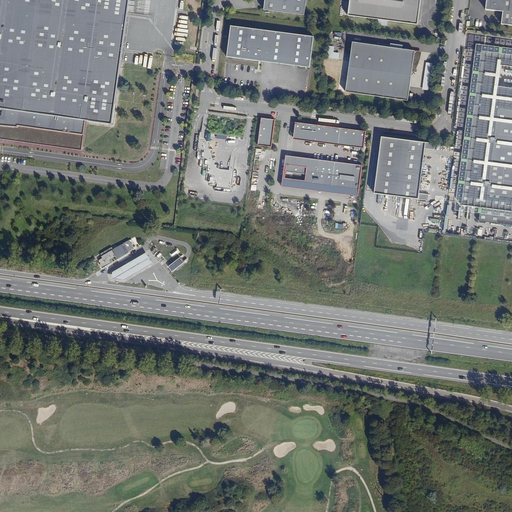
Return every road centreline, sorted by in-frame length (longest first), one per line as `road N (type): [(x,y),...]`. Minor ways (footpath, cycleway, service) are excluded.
road 1 (trunk): [(0,319),(511,409)]
road 2 (trunk): [(511,355),(0,284)]
road 3 (trunk): [(0,311),(511,381)]
road 4 (residential): [(218,0),(207,98),(425,127),(440,123),(459,0)]
road 5 (trunk): [(511,341),(202,298)]
